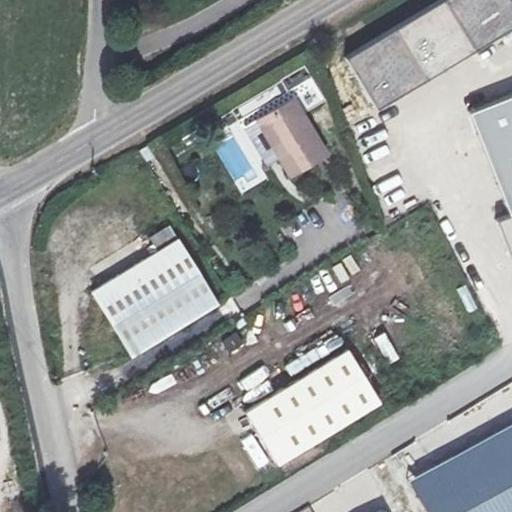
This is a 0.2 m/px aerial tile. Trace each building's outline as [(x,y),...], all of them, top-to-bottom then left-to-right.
[(511,29),(511,1),(511,0),(442,0),(347,57),(380,111),(511,29)] [(301,87),(310,106),(322,101),(313,82),(301,87)] [(511,98),(471,114),(511,219),(511,98)] [(259,121),(276,157),(287,180),(322,165),(295,106),(259,121)] [(276,157),(259,121),(241,129),(257,166),(276,157)] [(511,219),(499,224),(511,255),(511,219)] [(157,249),(177,237),(169,225),(150,236),(157,249)] [(172,241),(87,293),(126,356),(213,305),(172,241)] [(345,352),(238,412),(270,470),(376,407),(345,352)]
